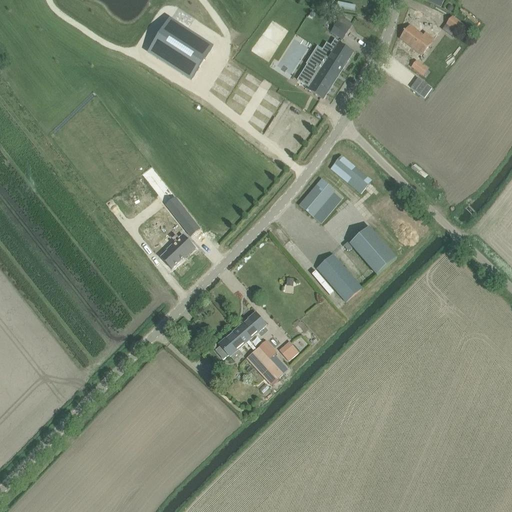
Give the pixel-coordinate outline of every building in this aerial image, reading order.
[(342,18),(332,33),(343,40),(353,25),(342,18)] [(443,30),(453,38),(463,26),(453,18),(443,30)] [(213,47),(171,20),(149,54),(191,81),(213,47)] [(322,63),(322,62),(319,60),(322,56),(321,54),(322,52),(276,22),(253,57),(304,89),(305,88),(323,100),(340,74),(322,63)] [(429,37),(412,31),(408,43),(409,43),(403,60),(418,65),(423,48),(425,49),(429,37)] [(340,44),(331,57),(327,54),(327,55),(322,52),(321,54),(322,56),(319,60),(322,62),(322,63),(340,74),(353,53),(340,44)] [(288,92),(226,195),(252,211),(314,108),(288,92)] [(83,99),(84,128),(110,127),(109,98),(83,99)] [(108,119),(106,156),(141,158),(143,121),(108,119)] [(372,181),(342,155),(330,169),(361,195),(372,181)] [(94,164),(85,170),(109,205),(114,202),(111,198),(115,195),(94,164)] [(322,225),(344,199),(322,180),(300,206),(322,225)] [(201,230),(176,198),(166,205),(191,238),(201,230)] [(370,228),(350,245),(378,276),(397,259),(370,228)] [(161,258),(172,270),(185,258),(186,259),(196,249),(184,235),(167,251),(168,252),(161,258)] [(362,289),(334,256),(319,270),(347,302),(362,289)] [(293,287),(294,279),(287,278),(286,286),(293,287)] [(240,328),(250,340),(267,326),(256,314),(240,328)] [(221,347),(216,351),(224,360),(229,356),(230,357),(250,340),(240,328),(220,345),(221,347)] [(267,341),(260,347),(271,361),(280,371),(284,375),(284,374),(281,371),(285,367),(275,356),(278,353),(267,341)] [(300,353),(290,342),(280,351),(289,362),(300,353)] [(247,359),(272,386),(284,375),(280,371),(271,361),(260,347),(247,359)]
